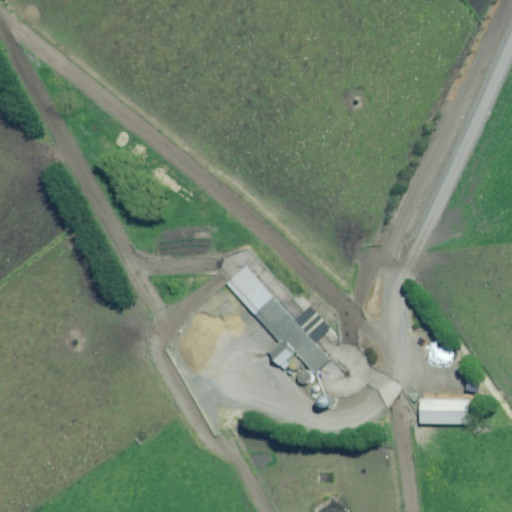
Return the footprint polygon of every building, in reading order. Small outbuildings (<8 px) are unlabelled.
[(306,362),(316,373),(331,360),(319,345),(337,329),(316,305),(298,321),(252,267),(231,285),(277,339),(267,348),(287,371),(292,366),(289,363),(300,354),(306,362)] [(300,354),(289,363),(292,366),(292,367),(293,368),(294,369),(294,370),(296,371),(297,371),(298,372),(299,372),(300,372),(302,371),(303,371),(304,370),(305,369),(306,368),(306,367),(306,366),(307,364),(306,363),(306,362),(300,354)] [(305,370),(304,371),(302,372),(302,373),(301,374),(300,375),(300,377),(300,378),(300,379),(301,381),(302,382),(303,383),(304,384),(305,385),(306,385),(308,385),(309,385),(310,385),(312,385),(313,384),(314,383),(315,382),(316,381),(316,379),(316,378),(316,377),(316,375),(315,374),(315,373),(314,372),(313,371),(312,370),(310,370),(309,369),(307,369),(306,370),(305,370)] [(472,377),(465,388),(474,394),(481,384),(472,377)] [(474,426),(475,401),(445,400),(445,391),(436,391),(436,400),(421,399),(421,409),(426,409),(425,424),(474,426)] [(330,396),(328,397),(326,398),(325,399),(324,400),(324,401),(323,403),(323,404),(323,405),(323,407),(324,408),(324,410),(325,411),(327,412),(328,412),(329,413),(331,413),(332,413),(334,413),(335,412),(336,411),(338,410),(338,409),(339,408),(340,407),(340,405),(340,404),(340,402),(339,401),(338,400),(337,398),(336,397),(335,397),(333,396),(332,396),(330,396)]
